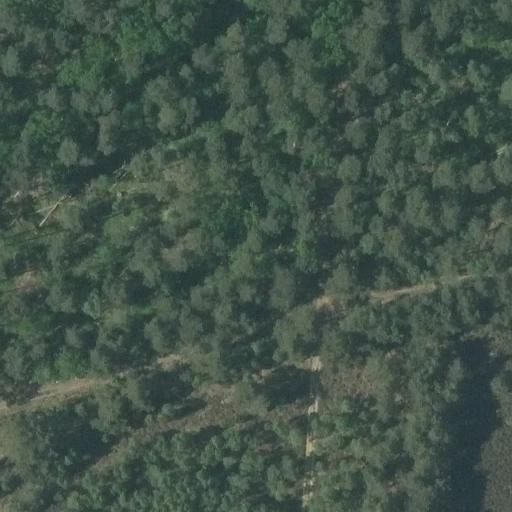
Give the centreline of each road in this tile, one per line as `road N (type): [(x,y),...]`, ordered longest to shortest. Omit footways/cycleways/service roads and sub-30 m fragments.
road 1 (track): [(0,405),(323,314),(350,0)]
road 2 (track): [(511,276),(323,314),(310,511)]
road 3 (track): [(345,309),(511,183)]
